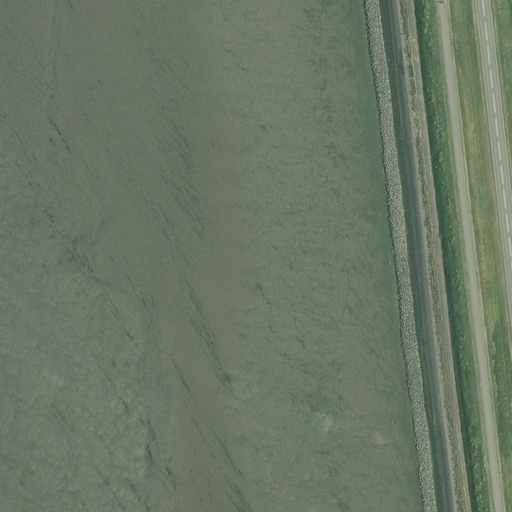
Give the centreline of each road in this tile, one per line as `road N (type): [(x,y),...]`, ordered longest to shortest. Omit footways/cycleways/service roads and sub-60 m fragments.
road 1 (unclassified): [(497,511),(440,0)]
road 2 (trunk): [(511,264),(482,0)]
